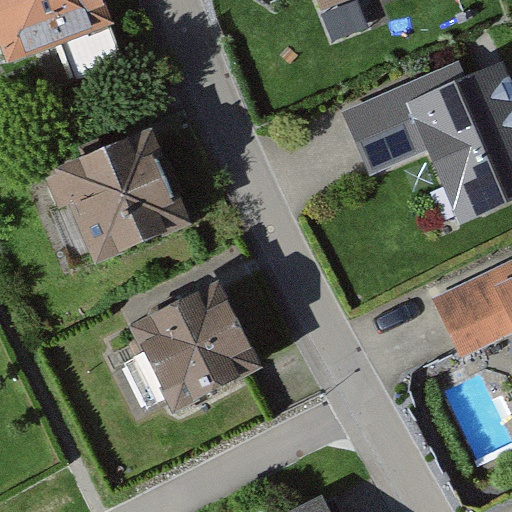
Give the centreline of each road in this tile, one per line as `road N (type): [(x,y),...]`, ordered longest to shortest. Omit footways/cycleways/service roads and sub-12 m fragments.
road 1 (residential): [(183,0),(371,399)]
road 2 (residential): [(144,511),(371,399)]
road 3 (residential): [(371,399),(424,511)]
